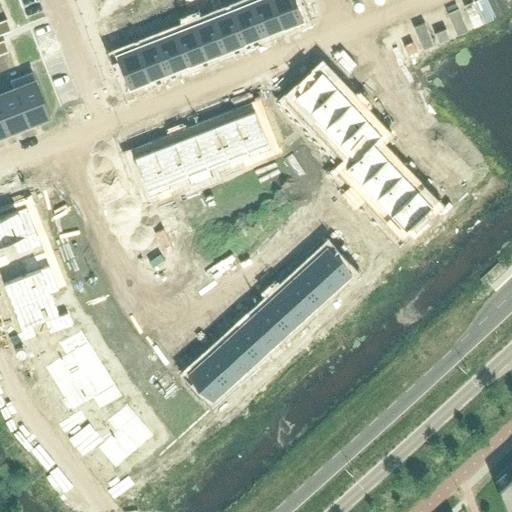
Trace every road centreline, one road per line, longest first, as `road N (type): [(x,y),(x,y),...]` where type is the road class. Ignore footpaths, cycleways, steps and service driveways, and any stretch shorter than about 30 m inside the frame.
road 1 (residential): [(348,29),(0,165)]
road 2 (secondary): [(511,302),(281,511)]
road 3 (secondary): [(330,511),(511,348)]
road 4 (residential): [(472,172),(363,56),(348,29)]
road 5 (residential): [(104,494),(19,399),(0,349)]
